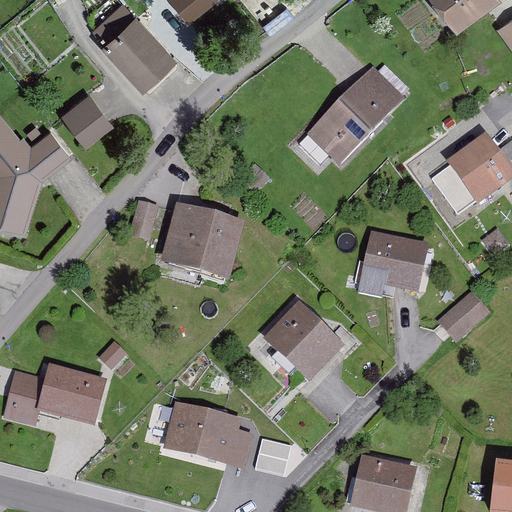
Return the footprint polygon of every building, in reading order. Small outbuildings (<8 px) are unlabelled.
[(190,24),(218,0),(173,0),(171,2),(190,24)] [(495,0),(414,0),(449,40),(495,0)] [(511,22),(493,36),(511,63),(511,22)] [(135,26),(101,57),(136,97),(170,67),(135,26)] [(396,116),(360,81),(300,143),(336,178),(396,116)] [(57,121),(79,149),(108,126),(86,99),(57,121)] [(0,136),(0,227),(25,235),(36,186),(69,159),(47,133),(16,157),(0,136)] [(511,150),(510,147),(490,162),(476,143),(424,181),(456,224),(502,190),(511,203),(511,150)] [(140,200),(131,234),(152,239),(160,205),(140,200)] [(236,229),(167,212),(153,271),(222,288),(236,229)] [(425,249),(359,238),(349,292),(415,303),(425,249)] [(449,349),(488,317),(468,293),(430,325),(449,349)] [(346,349),(299,306),(258,349),(306,392),(346,349)] [(37,382),(9,376),(0,418),(0,419),(33,427),(35,419),(88,431),(97,387),(39,374),(37,382)] [(233,422),(167,408),(156,456),(236,473),(244,438),(230,435),(233,422)] [(263,438),(258,468),(285,473),(290,443),(263,438)] [(406,511),(414,474),(353,461),(342,511),(406,511)] [(511,511),(511,475),(478,472),(473,511),(511,511)]
